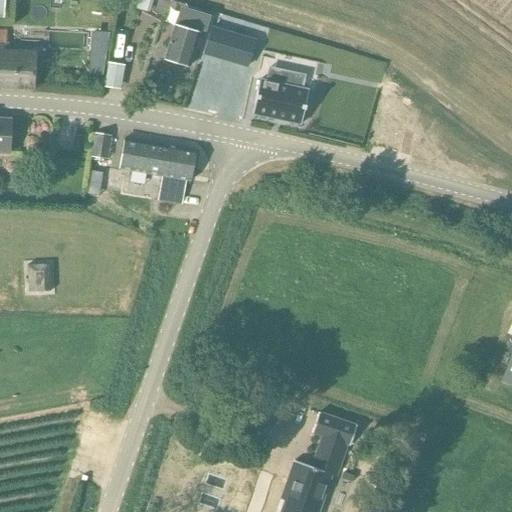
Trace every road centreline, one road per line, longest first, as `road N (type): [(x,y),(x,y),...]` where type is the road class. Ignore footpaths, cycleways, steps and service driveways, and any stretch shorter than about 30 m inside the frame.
road 1 (unclassified): [(111,511),(237,140)]
road 2 (unclassified): [(511,201),(237,140)]
road 3 (unclassified): [(237,140),(0,106)]
